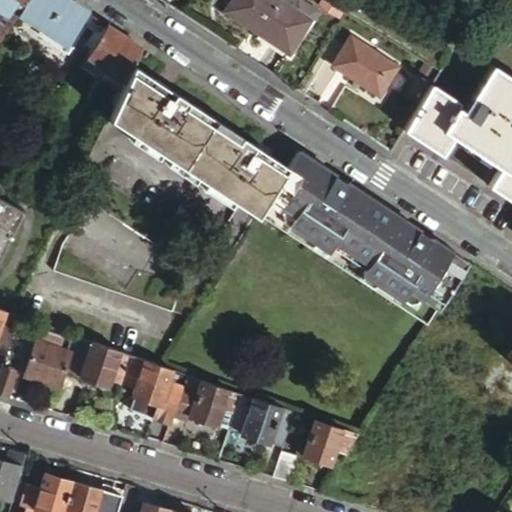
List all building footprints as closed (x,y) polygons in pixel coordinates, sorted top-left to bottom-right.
[(27,0),(0,0),(0,9),(16,21),(19,15),(27,0)] [(87,8),(74,0),(27,0),(19,15),(69,42),(87,8)] [(311,20),(280,0),(232,0),(225,10),(290,52),(311,20)] [(0,9),(0,21),(11,30),(16,21),(0,9)] [(133,63),(141,45),(105,20),(88,57),(125,82),(133,63)] [(398,62),(352,33),(333,62),(378,92),(398,62)] [(432,83),(441,67),(428,59),(407,94),(419,103),(432,83)] [(260,218),(261,216),(288,168),(133,63),(125,82),(110,116),(260,218)] [(511,76),(493,64),(464,108),(458,105),(460,101),(432,83),(419,103),(405,127),(442,152),(455,133),(502,166),(490,184),(511,198),(511,76)] [(428,325),(469,260),(299,149),(288,168),(261,216),(428,325)] [(103,176),(93,201),(165,241),(178,217),(103,176)] [(0,270),(3,271),(28,214),(0,201),(0,270)] [(72,250),(61,275),(178,325),(189,300),(72,250)] [(0,351),(7,355),(23,318),(0,309),(0,351)] [(67,371),(79,342),(39,328),(23,374),(60,388),(67,371)] [(133,356),(81,338),(79,342),(67,371),(112,385),(114,379),(125,382),(133,356)] [(191,376),(133,356),(125,382),(137,387),(134,393),(159,402),(154,415),(171,421),(174,414),(191,376)] [(12,374),(1,369),(0,371),(0,393),(3,395),(12,374)] [(243,394),(191,376),(174,414),(189,420),(193,413),(232,427),(243,394)] [(243,394),(232,427),(286,446),(296,422),(280,416),(283,407),(243,394)] [(346,453),(359,433),(324,421),(305,452),(333,462),(337,449),(346,453)] [(0,499),(11,503),(25,455),(4,448),(0,459),(0,458),(0,499)] [(273,475),(290,481),(301,456),(285,449),(273,475)] [(333,462),(339,464),(346,453),(337,449),(333,462)] [(24,483),(18,505),(40,511),(60,511),(70,481),(42,473),(38,487),(24,483)] [(120,496),(70,481),(60,511),(115,511),(116,509),(120,496)] [(129,511),(137,488),(124,484),(120,496),(116,509),(122,511),(167,511),(168,510),(140,502),(136,511),(129,511)] [(385,511),(420,511),(421,510),(395,496),(385,511)]
